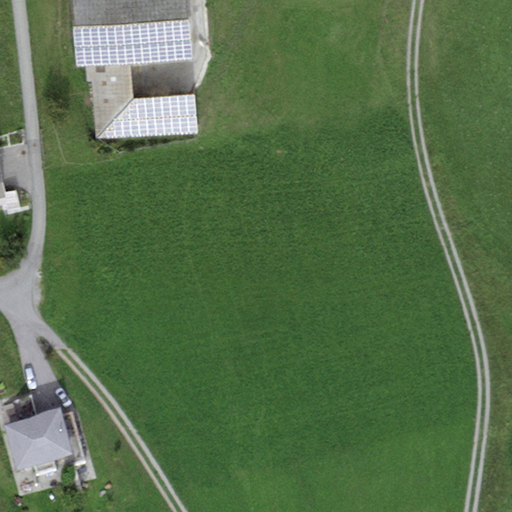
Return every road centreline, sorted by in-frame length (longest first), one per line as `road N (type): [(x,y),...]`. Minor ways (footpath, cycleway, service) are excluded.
road 1 (track): [(469,511),(484,381),(419,144),(418,0)]
road 2 (residential): [(0,289),(27,274),(39,210),(18,0)]
road 3 (track): [(11,289),(80,369),(180,511)]
